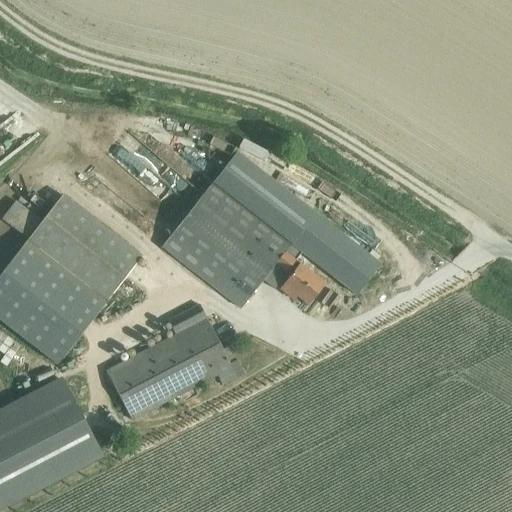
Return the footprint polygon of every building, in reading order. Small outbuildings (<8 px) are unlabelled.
[(135,179),(152,192),(166,175),(113,133),(97,153),(133,182),(135,179)] [(265,189),(221,156),(163,234),(246,296),(279,251),(291,261),(275,283),(304,304),(335,262),(255,202),(265,189)] [(15,198),(1,217),(104,295),(139,248),(60,189),(39,216),(15,198)] [(101,321),(108,336),(128,327),(121,312),(101,321)] [(225,367),(202,325),(124,367),(147,410),(225,367)]
